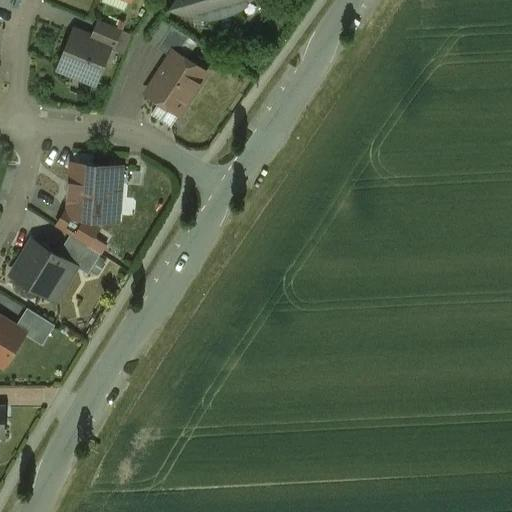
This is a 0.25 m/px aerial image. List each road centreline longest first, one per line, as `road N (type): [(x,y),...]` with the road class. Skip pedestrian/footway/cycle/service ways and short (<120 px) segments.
road 1 (tertiary): [(222,193),(29,511)]
road 2 (tertiary): [(360,0),(222,193)]
road 3 (residential): [(109,136),(160,0)]
road 4 (residential): [(109,136),(156,146),(222,193)]
road 5 (residential): [(17,126),(17,28),(28,0)]
road 6 (residential): [(0,244),(28,166),(17,126)]
